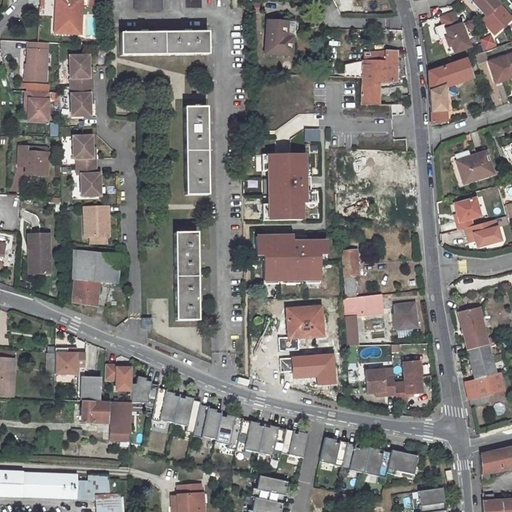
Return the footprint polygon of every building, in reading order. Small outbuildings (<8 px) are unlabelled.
[(83,0),(56,0),(57,4),(59,4),(57,34),(81,36),(83,0)] [(103,7),(102,0),(88,0),(88,6),(92,7),(92,8),(99,9),(99,6),(103,7)] [(162,0),(134,0),(134,12),(163,11),(162,0)] [(493,0),(473,0),(472,2),(485,16),(483,18),(496,33),(511,19),(493,0)] [(454,13),(440,18),(443,24),(435,27),(437,33),(442,32),(445,39),(448,47),(451,46),(453,53),(469,47),(460,24),(458,25),(454,13)] [(483,18),(480,20),(494,35),(496,33),(483,18)] [(268,21),(265,55),(291,56),(291,40),(285,40),(285,23),(268,21)] [(437,33),(439,41),(445,39),(442,32),(437,33)] [(207,33),(119,34),(119,56),(207,56),(207,33)] [(480,40),(485,52),(497,46),(492,34),(480,40)] [(46,82),(48,43),(29,42),(28,65),(26,65),(25,81),(46,82)] [(378,107),(378,86),(396,84),(396,51),(385,51),(384,62),(362,61),(362,78),(362,84),(361,107),(378,107)] [(70,57),(71,87),(90,87),(90,69),(89,56),(70,57)] [(475,56),(465,59),(466,61),(472,77),(481,73),(475,56)] [(511,56),(489,64),(496,85),(511,81),(510,77),(511,76),(511,56)] [(447,124),(444,88),(472,79),(472,77),(466,61),(428,74),(432,126),(447,124)] [(497,86),(502,104),(508,103),(503,84),(497,86)] [(90,87),(71,87),(72,118),(92,117),(91,105),(90,87)] [(49,94),(26,93),(25,102),(29,102),(29,112),(28,123),(47,124),(49,94)] [(205,108),(183,108),(185,196),(207,196),(205,108)] [(321,142),(321,129),(305,129),(305,142),(321,142)] [(75,160),(76,168),(95,167),(95,155),(92,155),(92,149),(91,137),(71,138),(73,160),(75,160)] [(20,147),(19,161),(26,161),(25,169),(25,176),(47,177),(48,154),(28,153),(29,147),(20,147)] [(335,152),(335,168),(376,169),(377,151),(335,151),(335,152)] [(485,152),(456,162),(463,183),(492,174),(485,152)] [(262,207),(262,223),(301,222),(301,205),(305,205),(304,193),(304,188),(310,188),(310,179),(304,179),(303,157),(261,158),(261,174),(267,174),(268,207),(262,207)] [(95,167),(76,168),(76,176),(80,176),(81,198),(100,197),(100,185),(100,178),(99,174),(96,174),(95,167)] [(334,185),(334,188),(376,189),(376,169),(335,168),(336,184),(334,185)] [(415,191),(394,192),(394,197),(395,227),(414,227),(417,227),(415,191)] [(394,197),(382,197),(383,227),(395,227),(394,197)] [(456,224),(458,231),(464,229),(472,227),(471,224),(481,221),(475,200),(451,206),(454,217),(456,216),(458,223),(456,224)] [(108,207),(83,208),(85,238),(109,237),(108,207)] [(500,242),(495,221),(472,227),(464,229),(466,239),(473,237),(474,242),(476,248),(500,242)] [(197,233),(173,234),(176,321),(198,321),(197,233)] [(51,274),(52,235),(30,234),(30,252),(34,252),(34,275),(51,274)] [(278,284),(305,283),(305,286),(320,285),(319,256),(326,256),(326,244),(310,244),(305,244),(305,238),(255,239),(256,258),(263,258),(263,286),(278,286),(278,284)] [(73,252),(73,265),(100,268),(101,255),(73,252)] [(353,252),(342,252),(345,299),(356,298),(355,277),(353,252)] [(100,268),(98,281),(117,282),(119,262),(120,257),(101,255),(100,268)] [(76,279),(73,303),(96,306),(98,281),(100,268),(73,265),(73,279),(76,279)] [(343,299),(344,318),(346,347),(359,347),(356,317),(383,314),(381,295),(356,298),(345,299),(343,299)] [(275,298),(274,306),(285,307),(286,299),(275,298)] [(414,305),(394,307),(397,331),(414,329),(413,316),(415,316),(414,305)] [(320,307),(287,309),(288,330),(311,329),(311,337),(321,336),(320,307)] [(458,313),(467,352),(487,347),(478,308),(458,313)] [(151,319),(142,319),(142,329),(151,329),(151,319)] [(311,329),(288,330),(288,338),(311,337),(311,329)] [(467,352),(474,382),(475,382),(494,377),(488,350),(491,350),(490,346),(487,347),(467,352)] [(54,373),(54,375),(78,375),(79,368),(84,368),(85,354),(76,354),(67,355),(67,350),(54,350),(54,353),(54,373)] [(14,352),(0,351),(0,359),(14,361),(14,352)] [(46,353),(46,373),(54,373),(54,353),(46,353)] [(0,397),(12,398),(14,361),(0,359),(0,397)] [(409,395),(423,394),(420,364),(405,365),(407,384),(396,385),(397,397),(398,405),(410,404),(409,395)] [(131,385),(131,369),(117,368),(117,366),(105,366),(105,380),(116,380),(116,391),(131,391),(131,385)] [(377,395),(386,394),(386,398),(397,397),(396,385),(396,380),(386,380),(385,373),(366,375),(368,396),(377,395)] [(464,385),(468,402),(503,393),(499,376),(494,377),(475,382),(474,382),(464,385)] [(83,377),(82,401),(99,402),(100,377),(83,377)] [(131,393),(131,404),(145,404),(145,407),(153,409),(158,388),(158,386),(150,384),(150,383),(145,382),(146,379),(137,377),(135,385),(131,385),(131,391),(131,393)] [(166,390),(158,388),(153,409),(151,421),(159,422),(160,421),(173,424),(178,397),(173,396),(174,394),(166,392),(166,390)] [(194,430),(199,405),(201,398),(192,396),(192,398),(184,396),(183,399),(178,397),(173,424),(186,427),(186,428),(194,430)] [(82,401),(82,422),(99,422),(99,402),(82,401)] [(104,403),(103,406),(111,407),(110,438),(130,439),(131,404),(116,403),(104,403)] [(208,407),(199,405),(194,430),(193,437),(201,439),(202,437),(215,440),(220,417),(220,414),(215,413),(215,410),(207,409),(208,407)] [(225,418),(220,417),(215,440),(214,443),(228,445),(227,449),(235,451),(242,420),(242,419),(226,415),(225,418)] [(258,423),(242,420),(235,451),(235,452),(243,454),(244,451),(257,454),(263,427),(258,426),(258,423)] [(268,429),(263,427),(257,454),(271,456),(270,460),(278,462),(280,454),(285,429),(269,426),(268,429)] [(293,431),(285,429),(280,454),(302,459),(307,434),(297,432),(296,435),(293,434),(293,431)] [(334,441),(324,439),(319,463),(341,468),(346,444),(338,442),(338,445),(334,444),(334,441)] [(354,445),(346,444),(341,468),(341,469),(362,474),(368,448),(358,446),(357,449),(354,449),(354,445)] [(368,448),(362,474),(384,479),(385,473),(389,453),(381,451),(381,454),(377,454),(378,450),(368,448)] [(511,448),(479,456),(481,476),(511,468),(511,448)] [(390,450),(389,453),(385,473),(394,475),(394,471),(413,474),(417,456),(390,450)] [(447,481),(454,479),(452,470),(445,471),(447,481)] [(0,473),(0,497),(76,500),(77,482),(77,477),(0,473)] [(285,482),(258,476),(255,489),(252,489),(250,497),(254,498),(280,504),(282,504),(286,488),(284,487),(285,482)] [(121,511),(119,481),(109,480),(109,478),(87,477),(87,482),(77,482),(76,500),(95,501),(95,511),(121,511)] [(419,511),(433,511),(444,510),(441,488),(417,491),(419,511)] [(202,511),(203,510),(207,510),(206,491),(202,491),(202,496),(169,496),(169,511),(202,511)] [(279,509),(280,504),(254,498),(251,511),(247,511),(246,511),(280,511),(281,510),(279,509)] [(511,511),(511,500),(482,503),(482,511),(511,511)]
